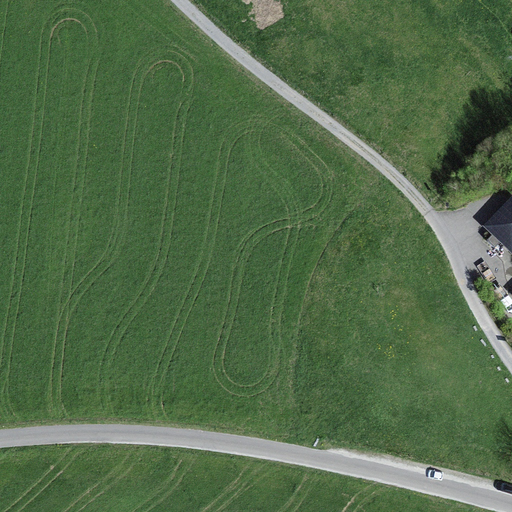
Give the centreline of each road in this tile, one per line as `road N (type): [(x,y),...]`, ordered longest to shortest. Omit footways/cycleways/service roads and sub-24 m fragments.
road 1 (unclassified): [(0,439),(138,433),(231,443),(511,504)]
road 2 (track): [(178,0),(424,208),(511,363)]
